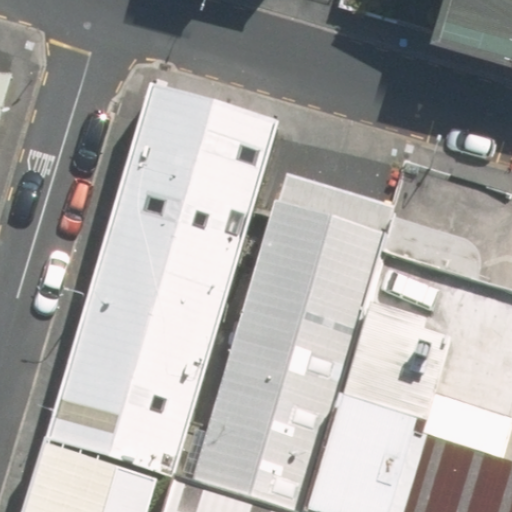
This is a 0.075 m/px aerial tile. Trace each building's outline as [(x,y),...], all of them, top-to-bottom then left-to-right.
[(511,0),(448,0),(441,22),(511,43),(511,0)] [(0,69),(0,105),(12,70),(0,69)] [(54,448),(177,484),(280,133),(158,97),(54,448)] [(301,511),(381,240),(269,208),(186,492),(255,511),(301,511)] [(361,308),(301,511),(409,511),(461,337),(361,308)] [(247,511),(173,490),(166,511),(247,511)]
